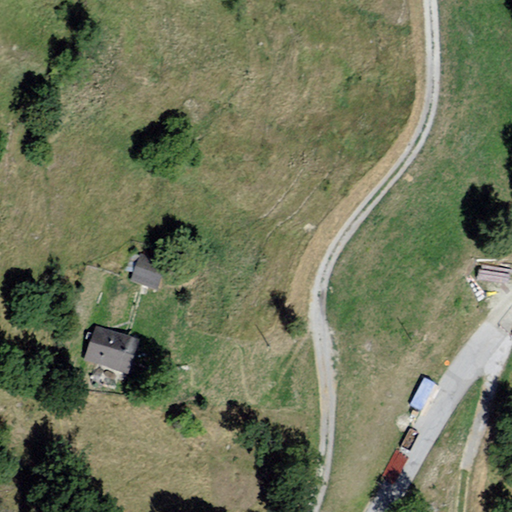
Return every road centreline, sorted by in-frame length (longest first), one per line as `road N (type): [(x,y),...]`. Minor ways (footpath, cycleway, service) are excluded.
road 1 (track): [(316,511),(337,388),(324,276),(431,129),(440,72),(428,0)]
road 2 (unclassified): [(511,310),(475,352),(381,511)]
road 3 (track): [(482,343),(493,378),(462,511)]
